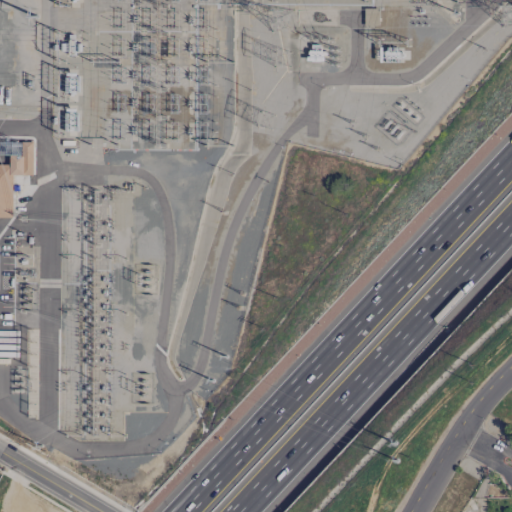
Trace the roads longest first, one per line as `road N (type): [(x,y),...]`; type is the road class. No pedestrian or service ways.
road 1 (motorway): [(511,154),(183,511)]
road 2 (motorway): [(232,511),(511,217)]
road 3 (tertiary): [(511,369),(460,433),(415,511)]
